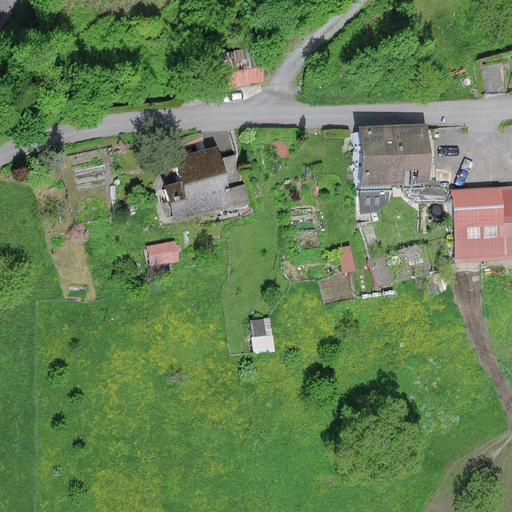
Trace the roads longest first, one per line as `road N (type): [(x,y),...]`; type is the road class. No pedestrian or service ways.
road 1 (unclassified): [(0,155),(126,122),(511,108)]
road 2 (track): [(358,0),(293,69),(279,115)]
